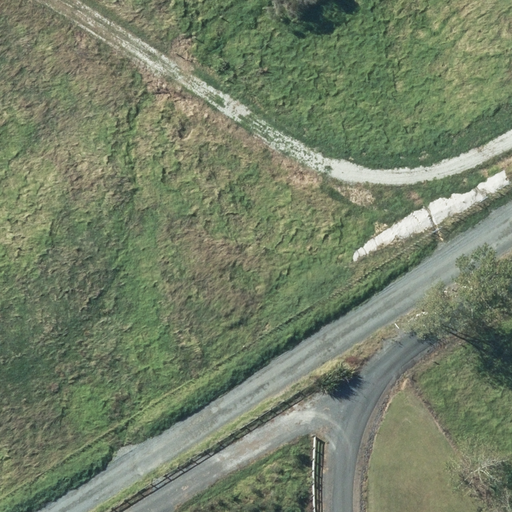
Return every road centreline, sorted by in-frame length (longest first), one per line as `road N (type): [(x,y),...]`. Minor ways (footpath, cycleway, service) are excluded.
road 1 (unknown): [(14,511),(318,330),(511,190)]
road 2 (unknown): [(135,0),(351,132),(424,152),(511,128)]
